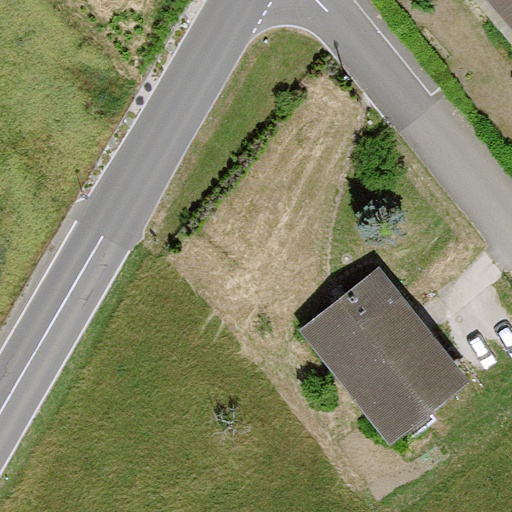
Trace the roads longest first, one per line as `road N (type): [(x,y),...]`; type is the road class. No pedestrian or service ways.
road 1 (primary): [(0,413),(238,0)]
road 2 (unclassified): [(319,0),(511,229)]
